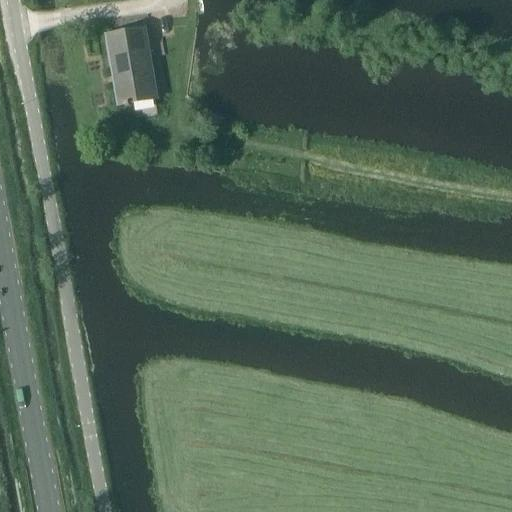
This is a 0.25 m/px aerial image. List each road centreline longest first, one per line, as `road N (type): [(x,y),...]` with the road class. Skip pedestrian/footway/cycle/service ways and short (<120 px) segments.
road 1 (residential): [(106,511),(15,0)]
road 2 (secondary): [(49,511),(0,237)]
